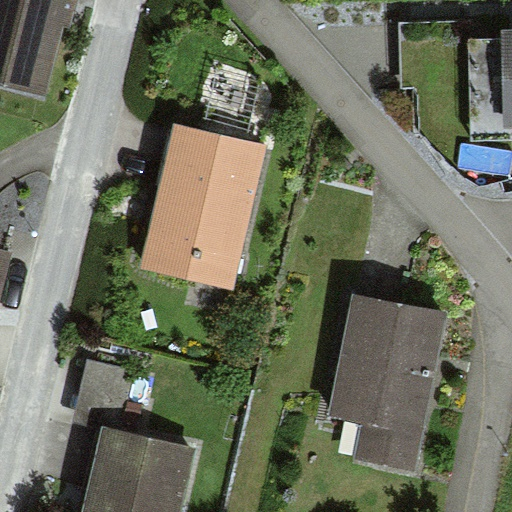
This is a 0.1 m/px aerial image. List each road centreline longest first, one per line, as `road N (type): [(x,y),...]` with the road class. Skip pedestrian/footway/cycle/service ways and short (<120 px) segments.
road 1 (residential): [(121,0),(0,511)]
road 2 (residential): [(249,0),(469,240)]
road 3 (residential): [(511,348),(476,511)]
